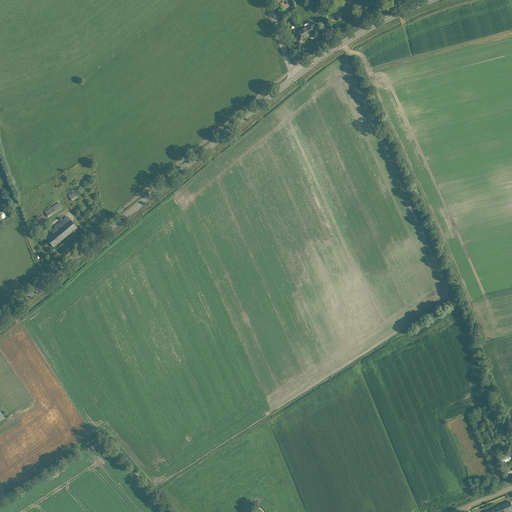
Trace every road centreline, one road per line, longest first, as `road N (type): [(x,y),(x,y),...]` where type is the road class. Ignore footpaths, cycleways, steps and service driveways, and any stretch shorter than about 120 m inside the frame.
road 1 (tertiary): [(0,317),(296,76)]
road 2 (tertiary): [(296,76),(348,40),(432,0)]
